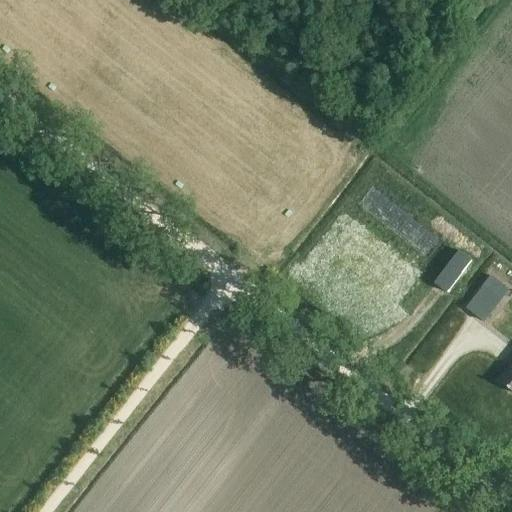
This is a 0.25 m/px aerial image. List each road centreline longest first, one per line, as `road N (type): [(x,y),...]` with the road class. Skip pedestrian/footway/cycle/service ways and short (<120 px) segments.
road 1 (track): [(511,501),(231,280)]
road 2 (track): [(231,280),(45,511)]
road 3 (track): [(231,280),(0,95)]
